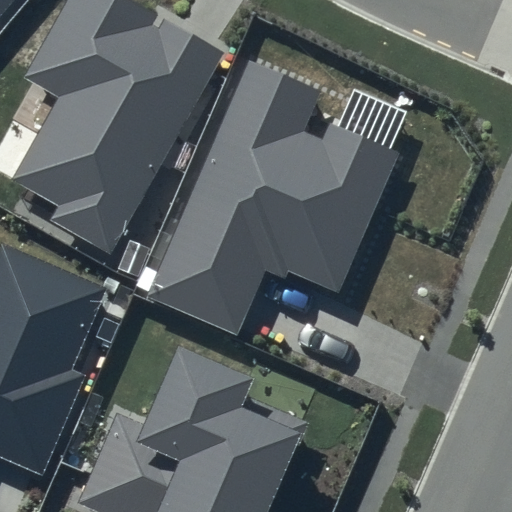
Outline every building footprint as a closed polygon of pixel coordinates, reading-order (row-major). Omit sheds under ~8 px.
[(0,0),(0,11),(9,0),(0,0)] [(224,52),(127,0),(66,0),(25,75),(60,94),(13,179),(55,201),(46,219),(112,255),(224,52)] [(322,91),(247,60),(147,296),(236,333),(263,269),(335,299),(399,149),(327,119),(319,139),(304,133),(322,91)] [(104,286),(0,243),(0,457),(46,477),(88,377),(70,369),(104,286)] [(250,375),(179,344),(144,424),(119,413),(79,504),(98,511),(268,511),(307,424),(241,396),(250,375)]
